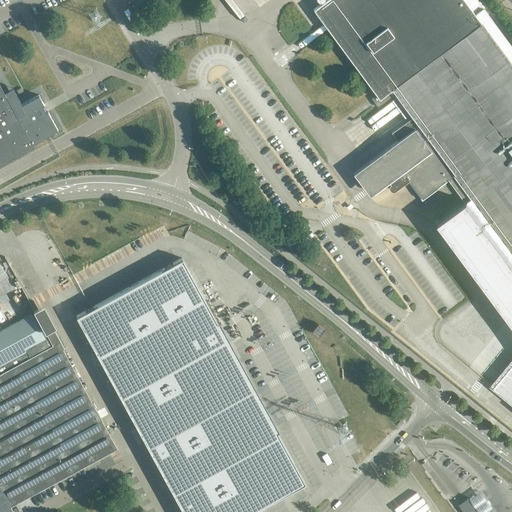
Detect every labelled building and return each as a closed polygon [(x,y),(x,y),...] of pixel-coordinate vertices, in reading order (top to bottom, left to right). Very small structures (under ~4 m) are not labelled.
[(326,0),(312,11),(376,95),(371,98),(377,107),(395,94),(412,117),(419,126),(414,129),(413,128),(397,140),(352,173),(368,195),(382,185),(389,195),(408,181),(421,199),(448,179),(465,203),(438,222),(511,321),(511,51),(474,0),(326,0)] [(0,161),(57,130),(58,129),(39,95),(22,104),(13,87),(4,92),(0,84),(0,161)] [(391,132),(397,140),(413,128),(414,129),(419,126),(412,117),(391,132)] [(182,258),(76,316),(182,511),(249,511),(304,482),(276,431),(268,416),(242,430),(199,352),(225,338),(220,328),(217,322),(182,258)] [(0,488),(10,507),(116,448),(62,349),(63,348),(44,313),(36,317),(37,319),(34,320),(45,339),(0,363),(0,488)] [(0,511),(12,511),(10,507),(0,488),(0,363),(45,339),(34,320),(31,314),(0,330),(0,511)] [(242,430),(268,416),(225,338),(199,352),(242,430)] [(471,499),(477,506),(488,498),(483,491),(471,499)] [(478,511),(468,497),(458,504),(464,511),(478,511)] [(477,507),(480,511),(485,511),(494,506),(489,498),(477,507)]
